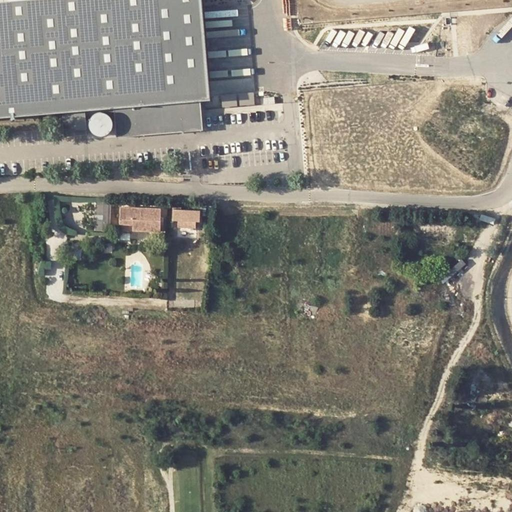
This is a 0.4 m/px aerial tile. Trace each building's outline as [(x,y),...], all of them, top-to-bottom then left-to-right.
[(0,0),(0,116),(61,111),(86,109),(114,106),(201,98),(211,98),(202,0),(0,0)] [(201,98),(114,106),(117,136),(203,129),(201,98)] [(86,109),(61,111),(63,137),(88,135),(86,109)] [(106,132),(109,130),(112,127),(113,124),(114,120),(113,116),(111,113),(108,111),(104,109),(101,109),(97,110),(93,112),(91,116),(90,120),(90,124),(92,127),(95,130),(98,132),(102,133),(106,132)] [(113,202),(97,202),(97,230),(111,230),(113,202)] [(123,207),(122,229),(161,230),(162,208),(123,207)] [(175,208),(176,220),(179,220),(199,220),(201,221),(201,209),(175,208)]
